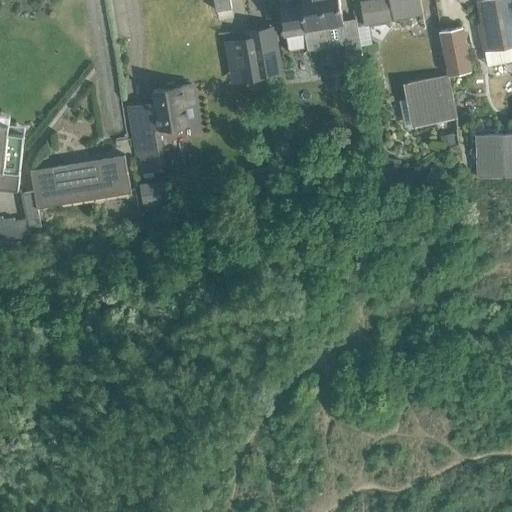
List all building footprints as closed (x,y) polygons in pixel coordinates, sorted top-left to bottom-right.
[(279,0),(285,34),(304,31),(307,49),(342,43),(344,55),(361,52),(355,18),(343,21),(339,0),(279,0)] [(420,0),(359,0),(364,24),(423,13),(420,0)] [(511,0),(476,0),(481,22),(479,23),(484,49),(483,50),(483,51),(511,45),(511,0)] [(449,74),(470,70),(461,26),(440,30),(449,74)] [(279,71),(271,27),(252,31),(260,76),(265,75),(265,73),(279,71)] [(242,79),(260,76),(252,31),(247,31),(248,37),(235,40),(242,79)] [(434,77),(408,82),(411,97),(406,98),(412,126),(455,118),(448,75),(442,76),(443,79),(435,80),(434,77)] [(381,80),(368,82),(370,94),(383,91),(381,80)] [(165,88),(153,90),(155,106),(153,106),(154,111),(146,113),(145,105),(132,107),(132,104),(129,105),(136,148),(138,148),(142,172),(164,168),(158,128),(187,123),(184,103),(193,101),(191,83),(176,86),(174,82),(166,83),(165,88)] [(0,187),(18,189),(24,133),(8,132),(9,122),(0,121),(0,187)] [(511,133),(476,135),(477,178),(511,176),(511,133)] [(453,135),(441,137),(443,147),(455,145),(453,135)] [(124,154),(30,169),(34,190),(36,207),(130,192),(124,154)] [(387,158),(384,168),(397,172),(400,161),(387,158)] [(162,181),(141,184),(145,210),(166,207),(162,181)] [(23,191),(29,230),(40,228),(36,207),(34,190),(23,191)] [(15,221),(15,218),(3,220),(8,243),(19,244),(15,221)] [(26,219),(15,221),(19,244),(30,245),(26,219)]
